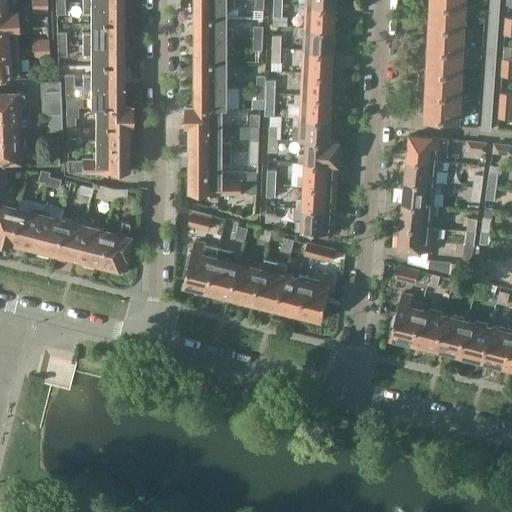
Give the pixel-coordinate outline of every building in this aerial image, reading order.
[(196,0),(197,16),(227,16),(227,8),(237,8),(236,0),(196,0)] [(264,0),(255,0),(256,10),(264,10),(264,0)] [(432,0),(432,1),(430,1),(429,7),(432,7),(431,26),(463,28),(464,0),(432,0)] [(500,0),(491,0),(491,9),(500,10),(500,0)] [(47,12),(46,2),(31,3),(31,13),(47,12)] [(65,14),(64,2),(55,2),(56,14),(65,14)] [(89,23),(121,23),(121,2),(82,2),(82,13),(89,13),(89,23)] [(284,17),(284,3),(274,3),(274,17),(284,17)] [(302,26),(336,28),(337,5),(303,4),(299,4),(298,13),(303,13),(302,26)] [(0,31),(14,30),(17,30),(16,10),(12,10),(12,7),(0,7),(0,31)] [(491,9),(490,21),(499,21),(500,10),(491,9)] [(227,28),(227,16),(197,16),(197,37),(227,37),(233,37),(233,28),(227,28)] [(255,18),(254,37),(263,37),(264,19),(255,18)] [(490,21),(489,33),(498,33),(499,21),(490,21)] [(121,23),(89,23),(89,33),(82,33),(82,44),(121,44),(121,23)] [(301,48),(335,50),(336,28),(302,26),(298,26),(298,35),(302,35),(301,48)] [(429,71),(461,73),(463,28),(431,26),(430,46),(428,45),(427,52),(430,52),(429,71)] [(0,31),(0,53),(16,52),(14,30),(0,31)] [(57,32),(57,44),(66,44),(65,32),(57,32)] [(488,44),(497,45),(498,33),(489,33),(488,44)] [(273,36),(272,48),(281,48),(282,36),(273,36)] [(227,37),(197,37),(197,62),(227,62),(227,48),(227,37)] [(263,37),(254,37),(253,49),(263,49),(263,37)] [(33,48),(49,47),(48,38),(33,39),(33,48)] [(66,56),(66,44),(57,44),(57,56),(65,56),(66,56)] [(89,55),(89,65),(121,65),(121,44),(82,44),(82,55),(89,55)] [(488,44),(488,56),(496,57),(497,45),(488,44)] [(49,58),(49,47),(33,48),(34,58),(49,58)] [(281,62),(281,48),(272,48),(272,62),(281,62)] [(300,71),(333,72),(335,50),(301,48),(297,48),(296,56),(300,57),(300,71)] [(16,52),(0,53),(0,74),(17,73),(16,52)] [(66,65),(65,56),(57,56),(58,66),(66,65)] [(488,56),(487,68),(496,68),(496,57),(488,56)] [(197,62),(197,84),(227,84),(227,73),(227,62),(197,62)] [(82,87),(121,88),(121,65),(89,65),(89,75),(82,74),(82,87)] [(486,79),(495,80),(496,68),(487,68),(486,79)] [(299,93),(332,94),(333,72),(300,71),(296,71),(295,80),(300,80),(299,93)] [(427,96),(426,118),(459,119),(461,73),(429,71),(428,90),(425,90),(425,96),(427,96)] [(82,87),(73,87),(73,74),(64,74),(65,98),(82,98),(82,87)] [(258,76),(258,87),(266,87),(267,76),(258,76)] [(486,79),(485,91),(494,92),(495,80),(486,79)] [(268,80),(267,93),(276,93),(276,80),(268,80)] [(41,114),(48,114),(60,114),(59,81),(39,81),(41,114)] [(197,84),(197,106),(197,107),(223,107),(227,107),(227,98),(227,84),(197,84)] [(121,109),(121,106),(121,88),(82,87),(82,98),(83,98),(89,98),(89,108),(93,108),(121,109)] [(266,87),(258,87),(258,98),(266,99),(266,87)] [(0,115),(16,115),(28,115),(28,99),(26,100),(25,91),(0,91),(0,115)] [(494,92),(485,91),(485,103),(493,104),(494,92)] [(275,107),(276,93),(267,93),(266,114),(275,114),(275,107)] [(298,115),(331,117),(332,94),(299,93),(295,93),(294,102),(299,102),(298,115)] [(501,109),(511,109),(511,93),(502,93),(501,109)] [(82,98),(65,98),(65,105),(66,108),(75,108),(83,108),(83,98),(82,98)] [(265,110),(267,110),(267,100),(266,100),(258,100),(253,100),(252,109),(261,109),(265,110)] [(485,103),(484,115),(492,115),(493,104),(485,103)] [(93,108),(93,129),(127,129),(127,124),(131,124),(131,106),(121,106),(121,109),(93,108)] [(223,128),(223,107),(197,107),(197,106),(187,106),(187,124),(191,124),(191,128),(223,128)] [(61,128),(60,114),(48,114),(48,129),(61,128)] [(260,114),(251,114),(251,126),(260,126),(260,114)] [(16,115),(0,115),(0,138),(24,138),(24,129),(17,129),(16,115)] [(75,127),(75,115),(66,115),(66,128),(75,127)] [(305,139),(330,140),(331,117),(298,115),(293,115),(293,124),(298,125),(297,139),(305,139)] [(484,115),(483,126),(492,127),(492,115),(484,115)] [(269,139),(278,139),(279,126),(269,126),(269,139)] [(223,143),(223,128),(191,128),(191,150),(232,150),(232,143),(223,143)] [(127,149),(127,129),(93,129),(93,140),(86,140),(86,149),(127,149)] [(450,138),(418,135),(409,134),(407,157),(440,160),(441,148),(449,149),(450,138)] [(57,136),(46,136),(47,153),(36,153),(37,166),(58,165),(57,136)] [(24,144),(24,138),(0,138),(0,160),(18,160),(17,145),(24,144)] [(76,150),(75,138),(66,139),(67,151),(76,150)] [(278,153),(278,139),(269,139),(269,153),(278,153)] [(304,162),(339,164),(341,141),(330,140),(305,139),(305,153),(298,152),(298,162),(304,162)] [(485,150),(486,141),(467,139),(466,148),(485,150)] [(251,140),(250,152),(259,152),(259,140),(251,140)] [(511,152),(511,144),(495,142),(494,151),(511,152)] [(127,170),(127,149),(86,149),(86,152),(92,152),(93,158),(82,158),(82,160),(75,160),(75,172),(115,172),(115,169),(127,170)] [(232,150),(191,150),(191,171),(222,171),(222,160),(232,160),(232,156),(232,150)] [(259,152),(250,152),(250,164),(258,164),(259,152)] [(444,160),(440,160),(407,157),(405,179),(438,183),(439,170),(443,170),(444,160)] [(67,160),(67,172),(75,172),(75,160),(67,160)] [(303,184),(337,186),(338,165),(339,165),(339,164),(304,162),(304,175),(297,175),(297,184),(303,184)] [(503,167),(490,165),(489,172),(499,174),(503,167)] [(46,185),(48,176),(49,172),(41,169),(37,182),(46,185)] [(0,243),(7,245),(8,244),(18,205),(27,170),(0,170),(0,243)] [(222,171),(191,171),(191,191),(202,191),(202,193),(241,193),(241,179),(222,179),(222,171)] [(268,183),(276,184),(276,171),(268,171),(268,183)] [(499,174),(489,172),(488,186),(497,188),(499,174)] [(247,173),(247,180),(247,193),(256,193),(256,173),(247,173)] [(474,175),(473,187),(483,188),(484,176),(474,175)] [(48,176),(46,185),(58,188),(60,179),(48,176)] [(405,179),(402,201),(436,205),(437,192),(440,192),(441,183),(438,183),(405,179)] [(276,197),(276,184),(268,183),(267,197),(276,197)] [(110,200),(112,188),(98,184),(95,196),(110,200)] [(302,207),(336,208),(337,186),(303,184),(303,198),(296,198),(296,207),(302,207)] [(93,188),(81,185),(78,193),(91,197),(93,188)] [(497,188),(488,186),(486,199),(496,201),(497,188)] [(481,202),(483,188),(473,187),(471,201),(481,202)] [(112,188),(110,200),(126,200),(127,188),(112,188)] [(402,201),(400,224),(434,227),(435,214),(438,215),(439,205),(436,205),(402,201)] [(21,245),(29,247),(40,204),(32,202),(31,206),(29,205),(28,208),(18,205),(8,244),(20,247),(21,245)] [(51,254),(60,216),(62,208),(40,203),(40,204),(29,247),(37,249),(37,251),(51,254)] [(295,220),(295,230),(334,232),(336,208),(302,207),(301,221),(295,220)] [(188,224),(191,225),(210,229),(212,217),(191,212),(188,224)] [(282,217),(266,213),(266,222),(279,226),(282,217)] [(66,256),(73,257),(83,219),(73,217),(73,219),(60,216),(51,254),(65,258),(66,256)] [(450,229),(468,231),(477,232),(479,219),(451,216),(450,229)] [(484,218),(482,230),(491,232),(493,219),(484,218)] [(82,262),(96,266),(105,227),(93,224),(93,222),(83,219),(73,257),(82,260),(82,262)] [(118,230),(105,227),(96,266),(111,269),(111,267),(124,270),(128,256),(124,255),(129,236),(129,222),(121,220),(118,230)] [(446,230),(439,230),(439,228),(434,227),(400,224),(398,247),(432,251),(433,237),(445,238),(446,230)] [(248,229),(238,226),(235,237),(245,240),(248,229)] [(272,229),(263,227),(260,238),(269,240),(272,229)] [(489,245),(491,232),(482,230),(480,243),(489,245)] [(477,232),(468,231),(465,256),(473,257),(477,232)] [(285,238),(282,248),(291,251),(294,241),(285,238)] [(194,240),(191,252),(190,252),(187,263),(189,264),(184,284),(208,290),(219,246),(204,243),(194,240)] [(315,257),(318,244),(308,242),(305,255),(315,257)] [(318,244),(315,257),(332,261),(335,249),(318,244)] [(220,293),(231,296),(240,260),(239,260),(240,258),(241,252),(219,246),(208,290),(209,291),(209,293),(220,296),(220,293)] [(253,263),(240,260),(231,296),(232,296),(231,299),(242,301),(243,299),(254,302),(265,258),(264,258),(263,263),(253,261),(253,263)] [(266,305),(277,308),(286,272),(285,272),(287,264),(265,258),(254,302),(255,302),(254,304),(266,307),(266,305)] [(430,260),(429,268),(452,274),(453,263),(430,260)] [(452,274),(472,279),(473,265),(453,263),(452,274)] [(419,270),(399,264),(395,277),(416,282),(419,270)] [(473,279),(477,280),(482,281),(484,273),(482,272),(474,270),(473,279)] [(289,311),(300,314),(309,278),(286,272),(277,308),(278,308),(278,310),(289,313),(289,311)] [(319,281),(309,278),(300,314),(301,314),(300,316),(311,319),(312,317),(322,319),(333,276),(322,272),(320,278),(319,281)] [(441,276),(431,274),(429,285),(438,287),(441,276)] [(464,283),(455,280),(452,290),(462,293),(464,283)] [(488,285),(478,282),(476,292),(485,294),(488,285)] [(509,305),(511,293),(501,291),(498,302),(509,305)] [(410,341),(413,342),(422,306),(423,302),(411,299),(412,295),(402,292),(391,336),(400,338),(399,341),(410,344),(410,341)] [(434,347),(436,348),(445,312),(422,306),(413,342),(424,345),(423,347),(434,350),(434,347)] [(458,353),(459,354),(468,318),(445,312),(436,348),(446,350),(446,353),(457,355),(458,353)] [(481,359),(483,360),(492,323),(468,318),(459,354),(469,356),(469,358),(480,361),(481,359)] [(511,328),(492,323),(483,360),(492,362),(491,364),(503,367),(503,365),(505,365),(511,338),(511,328)]
